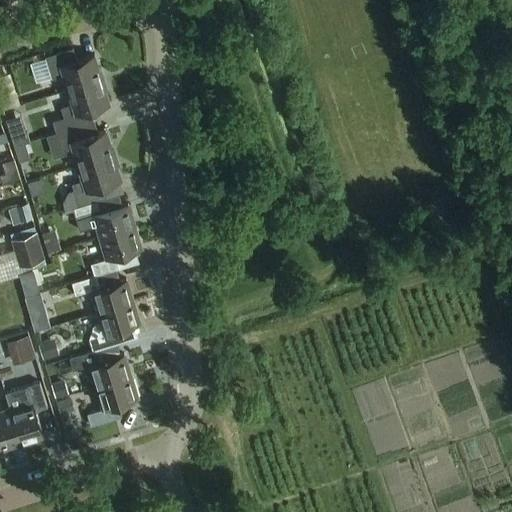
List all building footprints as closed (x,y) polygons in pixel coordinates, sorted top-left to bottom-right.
[(68,90),(102,79),(95,55),(77,60),(73,48),(45,57),(52,79),(64,76),(68,90)] [(95,121),(91,110),(110,104),(102,79),(68,90),(72,104),(61,108),(64,118),(53,121),(56,133),(95,121)] [(95,121),(56,133),(63,156),(75,152),(79,166),(113,156),(106,131),(98,133),(95,121)] [(28,135),(12,140),(14,147),(25,143),(30,142),(28,135)] [(6,147),(0,149),(0,159),(10,156),(6,147)] [(121,180),(113,156),(79,166),(83,180),(72,184),(74,190),(68,192),(63,203),(65,211),(74,208),(98,200),(107,198),(103,186),(121,180)] [(1,175),(0,175),(3,183),(4,183),(19,178),(20,178),(17,170),(1,175)] [(98,200),(74,208),(80,230),(97,225),(100,237),(135,226),(128,204),(102,212),(98,200)] [(29,202),(16,206),(21,221),(33,218),(29,202)] [(63,226),(51,228),(54,247),(66,245),(63,226)] [(91,264),(94,276),(97,275),(119,269),(116,257),(142,249),(135,226),(100,237),(107,259),(91,264)] [(11,240),(20,267),(45,259),(37,232),(11,240)] [(99,312),(133,301),(127,279),(100,287),(97,275),(94,276),(72,283),(76,295),(92,290),(99,312)] [(97,336),(89,339),(93,351),(94,350),(118,343),(114,332),(140,324),(133,301),(99,312),(102,323),(94,325),(97,336)] [(35,331),(50,326),(47,316),(32,320),(32,322),(35,331)] [(12,361),(33,355),(27,336),(7,342),(12,361)] [(53,338),(37,343),(42,358),(58,353),(53,338)] [(90,365),(97,387),(131,376),(124,354),(98,362),(94,350),(93,351),(70,358),(74,370),(90,365)] [(138,399),(131,376),(97,387),(103,409),(87,414),(91,426),(115,419),(112,407),(138,399)] [(65,394),(61,381),(51,384),(55,397),(65,394)] [(28,386),(6,392),(11,409),(22,443),(44,436),(36,410),(47,406),(40,382),(28,386)] [(69,397),(55,401),(59,415),(73,410),(69,397)] [(11,409),(0,412),(0,449),(22,443),(11,409)]
